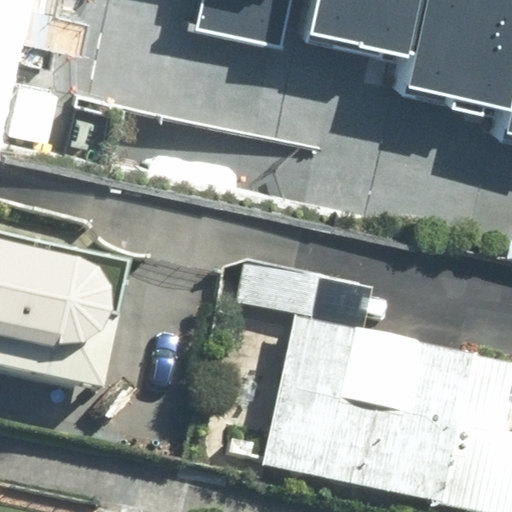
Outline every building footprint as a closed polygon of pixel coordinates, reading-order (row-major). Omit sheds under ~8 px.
[(193,0),(188,26),(275,43),(283,0),(193,0)] [(511,0),(296,0),(292,20),(400,42),(393,74),(494,94),(489,121),(511,125),(511,0)] [(0,378),(90,397),(118,266),(0,241),(0,378)] [(254,471),(434,510),(468,355),(288,316),(254,471)] [(434,510),(445,511),(511,511),(511,364),(468,355),(434,510)]
